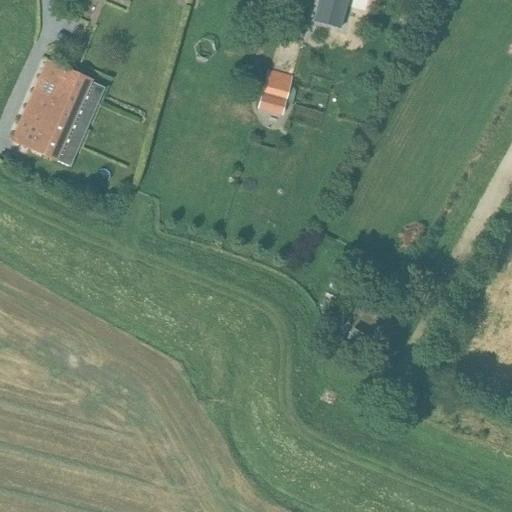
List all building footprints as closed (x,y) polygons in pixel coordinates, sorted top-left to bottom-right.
[(283,0),(256,0),(256,3),(281,10),(283,0)] [(348,0),(317,0),(311,24),(339,32),(348,0)] [(90,80),(49,62),(14,143),(55,161),(90,80)] [(270,71),(257,110),(282,118),(285,106),(294,79),(270,71)] [(491,290),(476,284),(472,293),(487,299),(491,290)] [(359,345),(365,334),(354,328),(348,339),(359,345)]
